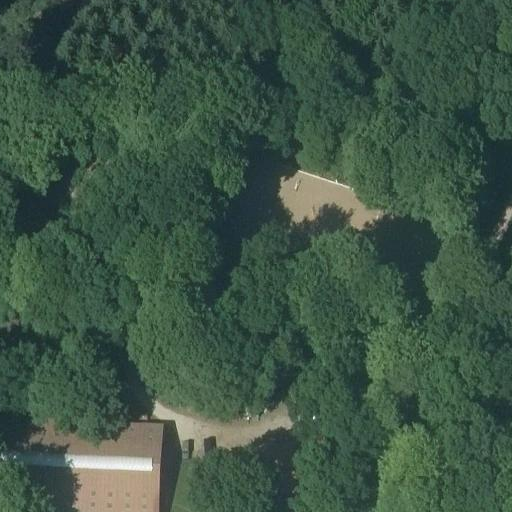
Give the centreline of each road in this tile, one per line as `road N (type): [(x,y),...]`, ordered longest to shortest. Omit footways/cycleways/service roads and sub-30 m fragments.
road 1 (track): [(511,201),(440,332),(399,353),(0,267)]
road 2 (track): [(109,294),(136,405),(156,416),(387,424),(412,397),(404,352)]
road 3 (track): [(86,0),(0,161)]
road 4 (track): [(412,397),(427,461),(425,488),(411,511)]
